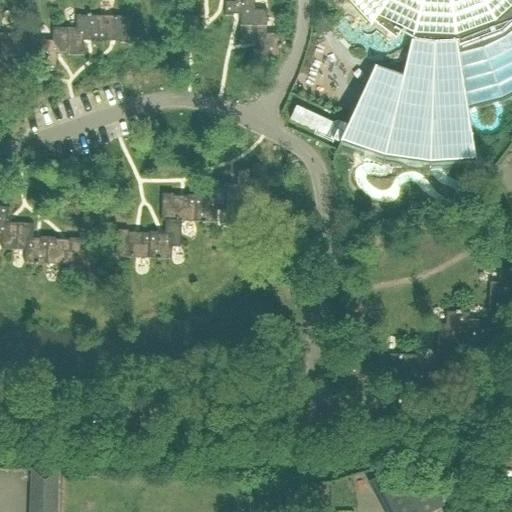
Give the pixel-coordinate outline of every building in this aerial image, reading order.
[(233,0),(233,2),(224,2),(224,20),(232,20),(232,17),(239,17),(239,42),(254,42),(254,49),(251,49),(251,58),(278,58),(278,50),(279,50),(279,46),(278,46),(278,35),(266,34),(266,11),(254,11),(253,0),(233,0)] [(334,9),(331,0),(320,0),(323,12),(334,9)] [(511,0),(361,0),(376,15),(415,32),(403,77),(375,67),(376,65),(375,65),(359,98),(344,91),(336,108),(351,115),(335,149),(399,172),(477,168),(468,116),(504,107),(511,102),(511,0)] [(91,15),(87,15),(87,16),(76,16),(75,29),(52,28),(52,41),(33,41),(33,35),(0,33),(0,60),(1,61),(1,58),(21,59),(21,61),(44,62),(44,71),(58,71),(59,63),(56,63),(56,56),(83,56),(83,41),(90,41),(90,43),(108,44),(108,41),(119,41),(119,44),(131,44),(132,17),(91,16),(91,15)] [(314,66),(304,80),(335,101),(345,87),(314,66)] [(342,125),(304,107),(295,125),(334,144),(342,125)] [(250,170),(236,169),(235,178),(238,178),(238,185),(211,184),(210,200),(203,199),(203,196),(186,196),(186,199),(174,198),(174,196),(163,195),(161,222),(166,223),(165,237),(158,237),(158,234),(150,234),(150,237),(129,236),(129,233),(118,233),(116,260),(157,261),(157,263),(161,263),(161,261),(172,262),(172,249),(181,249),(182,223),(202,224),(201,225),(206,225),(206,224),(217,224),(217,211),(241,212),(241,199),(261,200),(262,179),(250,179),(250,170)] [(0,237),(2,237),(1,250),(25,251),(24,264),(35,264),(35,266),(40,266),(40,264),(80,266),(80,238),(69,238),(68,241),(57,241),(57,238),(40,237),(40,240),(33,240),(33,224),(6,223),(6,216),(9,216),(9,207),(0,207),(0,237)] [(511,267),(511,266),(507,266),(507,267),(498,268),(498,280),(487,280),(486,320),(467,320),(468,312),(459,312),(459,310),(455,310),(455,312),(446,312),(446,325),(435,325),(434,365),(415,365),(416,356),(383,356),(383,355),(350,355),(349,380),(371,380),(371,381),(381,381),(381,383),(390,383),(390,381),(403,381),(403,383),(414,383),(413,395),(441,395),(441,387),(439,387),(439,377),(450,377),(451,338),(466,338),(465,351),(493,351),(493,342),(491,342),(491,332),(502,332),(503,294),(511,293),(511,267)] [(55,511),(57,470),(31,470),(29,511),(55,511)] [(396,488),(388,473),(370,482),(384,511),(432,511),(444,506),(432,484),(427,487),(421,475),(396,488)]
